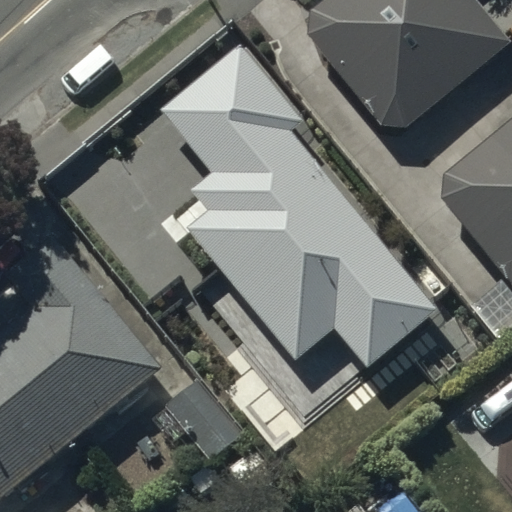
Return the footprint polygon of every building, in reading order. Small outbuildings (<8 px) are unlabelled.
[(511,56),(511,51),(468,0),(344,0),(322,19),(320,45),(389,136),(412,139),(511,56)] [(363,230),(276,124),(222,168),(219,164),(196,182),(200,186),(155,221),(159,226),(135,245),(172,290),(198,269),(219,296),(211,302),(235,332),(363,230)] [(511,286),(511,135),(451,185),(451,212),(511,286)] [(0,511),(4,511),(162,381),(53,246),(3,286),(30,319),(0,343),(0,511)] [(255,345),(165,415),(209,470),(242,444),(253,458),(309,413),(255,345)] [(396,434),(358,390),(276,455),(323,511),(343,511),(357,501),(365,511),(404,511),(415,504),(421,511),(424,511),(477,469),(427,409),(396,434)]
